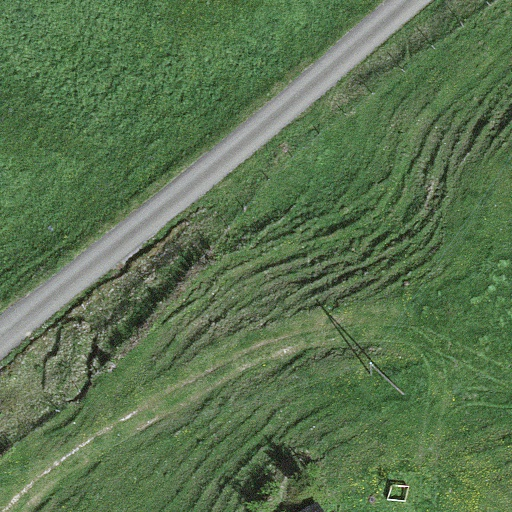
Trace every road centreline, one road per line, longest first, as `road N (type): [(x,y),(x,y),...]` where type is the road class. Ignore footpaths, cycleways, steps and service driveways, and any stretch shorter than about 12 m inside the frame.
road 1 (track): [(16,511),(44,473),(157,392),(271,343),(370,321),(511,373)]
road 2 (unclassified): [(0,338),(411,0)]
